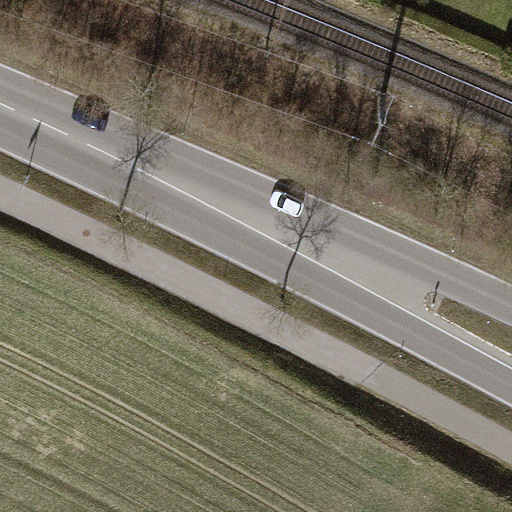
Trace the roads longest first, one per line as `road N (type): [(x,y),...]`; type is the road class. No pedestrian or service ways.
road 1 (secondary): [(0,106),(390,280)]
road 2 (secondary): [(390,280),(464,355),(511,381)]
road 3 (secondary): [(511,307),(390,280)]
